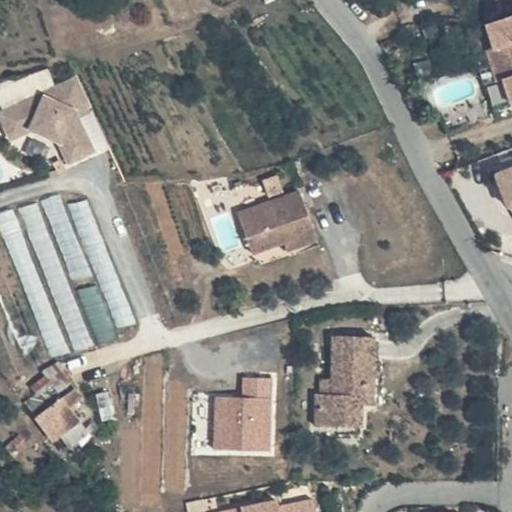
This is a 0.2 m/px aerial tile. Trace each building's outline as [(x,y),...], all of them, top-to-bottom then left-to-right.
[(511,20),(511,16),(476,28),(484,55),(478,58),(486,86),(494,83),(503,105),(511,105),(511,20)] [(65,76),(0,91),(0,119),(12,116),(43,131),(52,153),(77,143),(64,109),(61,102),(74,95),(65,76)] [(74,95),(61,102),(64,109),(77,103),(74,95)] [(511,170),(483,182),(495,213),(511,206),(511,170)] [(298,235),(280,186),(223,208),(237,245),(269,233),(273,244),(298,235)] [(269,233),(237,245),(240,256),(273,244),(269,233)] [(359,329),(321,329),(320,371),(319,386),(308,387),(303,387),(302,418),(358,420),(359,329)] [(319,386),(320,371),(308,371),(308,387),(319,386)] [(217,449),(276,447),(274,373),(243,374),(244,392),(216,393),(217,449)] [(63,376),(16,398),(39,442),(71,428),(54,395),(68,388),(63,376)] [(200,428),(215,428),(215,401),(200,400),(200,428)] [(75,445),(90,427),(79,419),(65,437),(75,445)] [(17,444),(9,433),(0,441),(0,448),(5,455),(17,444)] [(187,442),(163,442),(163,436),(145,436),(146,488),(187,487),(187,442)] [(305,511),(300,489),(273,496),(277,511),(305,511)] [(265,492),(192,508),(193,511),(269,511),(266,497),(265,492)] [(277,511),(273,496),(266,497),(269,511),(277,511)]
